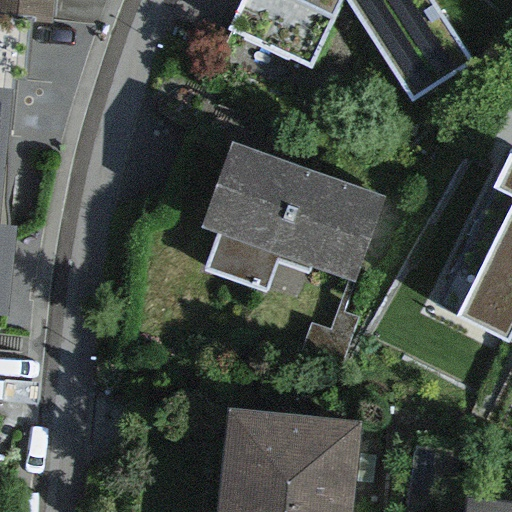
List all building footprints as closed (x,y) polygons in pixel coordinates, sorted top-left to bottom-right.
[(460,60),(420,0),(238,0),(227,29),(310,61),(333,0),(344,0),(407,94),(460,60)] [(0,324),(1,324),(19,98),(0,96),(0,324)] [(381,199),(217,149),(200,206),(233,217),(224,243),(356,283),(381,199)] [(511,165),(439,317),(511,351),(511,165)] [(365,511),(375,419),(248,405),(237,511),(365,511)] [(511,511),(511,504),(474,500),(473,511),(511,511)]
